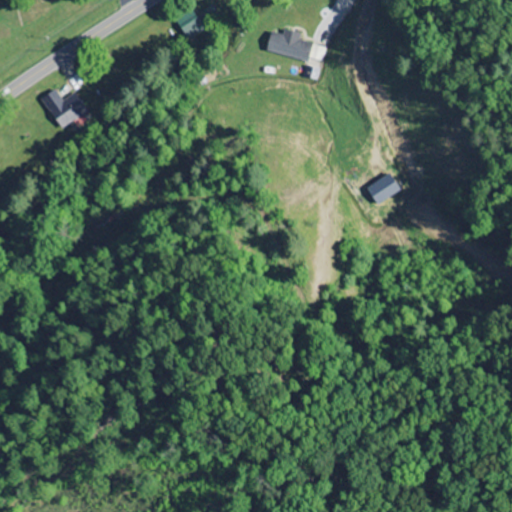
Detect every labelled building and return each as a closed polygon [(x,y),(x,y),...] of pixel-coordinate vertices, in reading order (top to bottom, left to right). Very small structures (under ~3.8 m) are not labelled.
[(175,21),(184,41),(204,32),(195,12),(175,21)] [(300,34),(283,31),(282,35),(269,32),(266,54),(308,61),(311,43),(299,41),(300,34)] [(326,49),(312,45),(308,59),(322,63),(326,49)] [(41,98),(57,130),(87,115),(76,94),(61,101),(56,91),(41,98)] [(374,207),(398,192),(388,175),(363,190),(374,207)]
